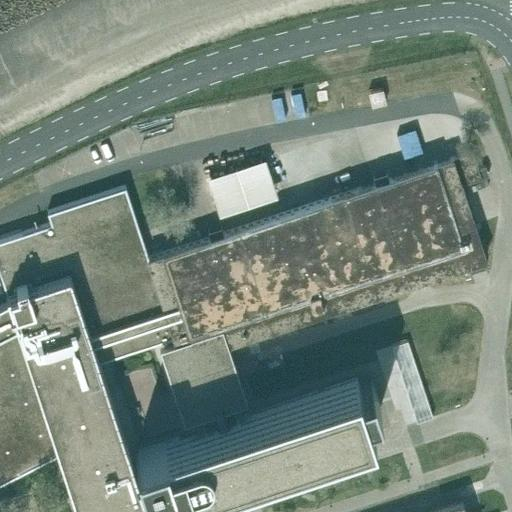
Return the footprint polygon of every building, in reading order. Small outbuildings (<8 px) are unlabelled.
[(271,158),(275,169),(327,152),(324,141),(271,158)] [(464,182),(464,184),(468,183),(467,181),(489,174),(486,165),(486,164),(478,167),(473,150),(148,256),(125,185),(48,210),(51,222),(0,238),(0,270),(12,308),(0,313),(0,479),(59,450),(61,458),(65,457),(69,470),(67,471),(67,472),(69,471),(74,485),(72,486),(72,487),(74,486),(79,500),(77,501),(77,502),(79,502),(82,511),(92,511),(113,505),(114,508),(145,498),(139,481),(145,479),(151,495),(165,490),(167,496),(181,491),(180,486),(189,482),(190,484),(192,485),(194,484),(196,483),(197,481),(197,479),(206,474),(207,477),(372,423),(369,413),(370,413),(368,407),(380,403),(372,379),(360,384),(358,377),(242,415),(236,397),(238,396),(237,392),(235,393),(227,368),(229,368),(228,366),(226,367),(221,351),(223,351),(222,349),(221,350),(219,345),(457,267),(486,257),(462,183),(464,182)] [(208,175),(220,212),(277,194),(265,156),(208,175)] [(279,181),(282,192),(335,175),(331,163),(279,181)] [(169,182),(167,175),(166,171),(155,174),(159,186),(169,182)] [(31,488),(15,493),(21,511),(36,511),(37,511),(39,511),(33,493),(31,488)] [(21,511),(15,493),(0,498),(0,501),(1,504),(3,511),(21,511)] [(425,511),(465,511),(462,500),(425,511)]
